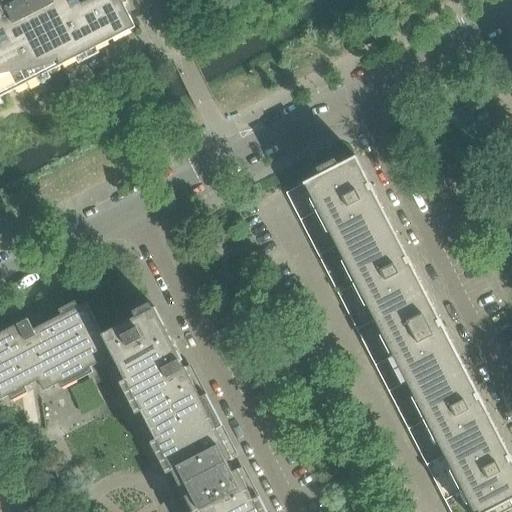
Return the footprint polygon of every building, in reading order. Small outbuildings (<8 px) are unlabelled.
[(0,97),(107,42),(135,28),(120,0),(90,0),(77,7),(73,0),(0,0),(0,44),(1,46),(0,46),(0,97)] [(389,220),(375,194),(356,157),(338,167),(334,161),(317,170),(320,176),(286,193),(318,257),(389,220)] [(426,294),(413,268),(389,220),(318,257),(356,330),(426,294)] [(459,356),(445,330),(426,294),(356,330),(388,393),(459,356)] [(259,511),(241,476),(238,469),(232,472),(227,462),(233,459),(185,368),(183,369),(180,362),(182,361),(155,308),(103,335),(86,303),(33,330),(28,319),(0,333),(0,400),(38,381),(44,391),(105,359),(103,355),(111,352),(193,511),(259,511)] [(496,429),(483,403),(459,356),(388,393),(426,466),(496,429)] [(511,500),(511,459),(496,429),(426,466),(449,511),(489,511),(493,510),(493,511),(504,511),(511,508),(511,504),(510,501),(511,500)]
